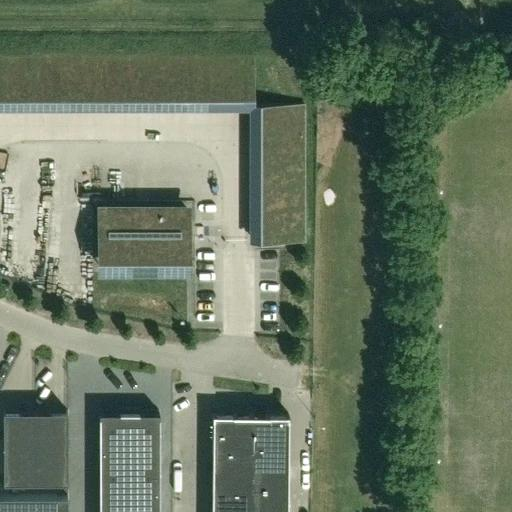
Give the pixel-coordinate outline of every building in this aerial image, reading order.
[(0,104),(254,104),(254,54),(0,54),(0,104)] [(303,241),(303,104),(254,104),(254,241),(303,241)] [(187,209),(100,209),(100,253),(143,253),(143,260),(187,260),(187,209)] [(67,411),(3,411),(3,441),(3,471),(3,482),(67,482),(67,411)] [(159,511),(159,412),(99,412),(98,511),(159,511)] [(283,511),(283,412),(207,412),(206,511),(283,511)] [(67,511),(67,495),(0,494),(0,511),(67,511)]
